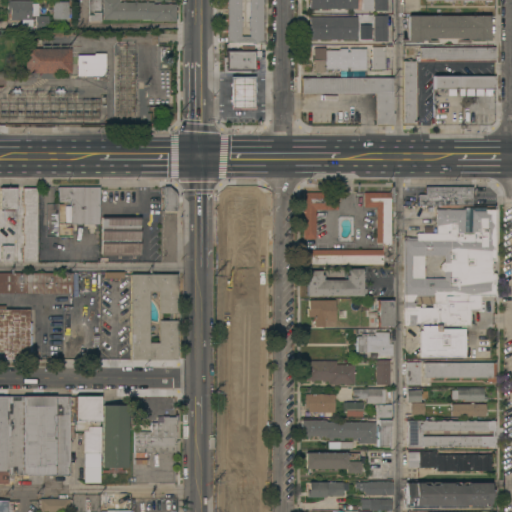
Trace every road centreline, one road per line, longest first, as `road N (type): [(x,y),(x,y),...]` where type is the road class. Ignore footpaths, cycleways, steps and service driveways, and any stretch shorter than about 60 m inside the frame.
road 1 (residential): [(285,511),(285,157)]
road 2 (residential): [(200,378),(0,378)]
road 3 (residential): [(285,157),(284,0)]
road 4 (primary): [(80,157),(201,157)]
